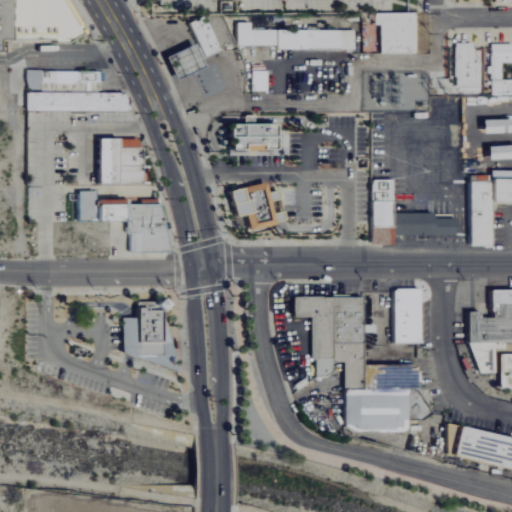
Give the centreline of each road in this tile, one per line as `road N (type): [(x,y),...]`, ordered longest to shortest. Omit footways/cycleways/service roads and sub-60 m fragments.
road 1 (residential): [(258,262),(263,352),(294,436),(319,450),(511,495)]
road 2 (secondary): [(212,441),(221,376),(209,239),(185,142),(144,81)]
road 3 (tertiary): [(191,273),(258,262),(511,264)]
road 4 (residential): [(441,265),(447,380),(476,405),(511,413)]
road 5 (secondary): [(191,273),(198,391),(212,441)]
road 6 (tertiary): [(45,273),(191,273)]
